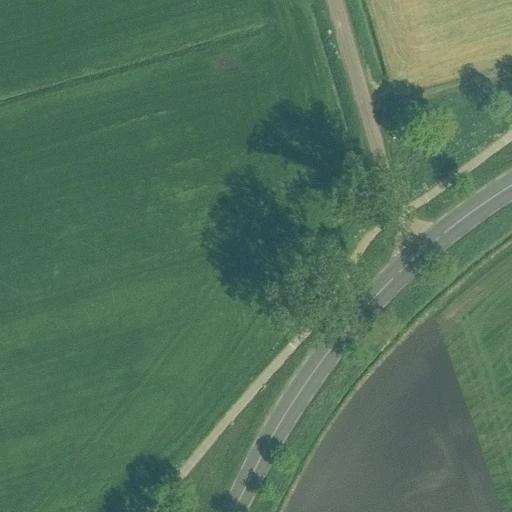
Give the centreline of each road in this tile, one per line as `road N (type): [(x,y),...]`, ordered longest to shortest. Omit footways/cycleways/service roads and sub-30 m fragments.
road 1 (tertiary): [(234,511),(297,394),(417,258)]
road 2 (unclassified): [(417,258),(397,216),(334,0)]
